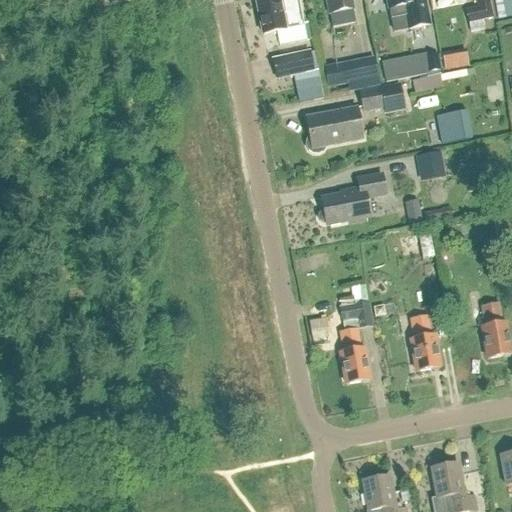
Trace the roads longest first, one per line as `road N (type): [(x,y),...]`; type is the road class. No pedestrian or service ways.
road 1 (residential): [(321,444),(303,408),(222,0)]
road 2 (residential): [(321,444),(511,408)]
road 3 (track): [(0,504),(148,477)]
